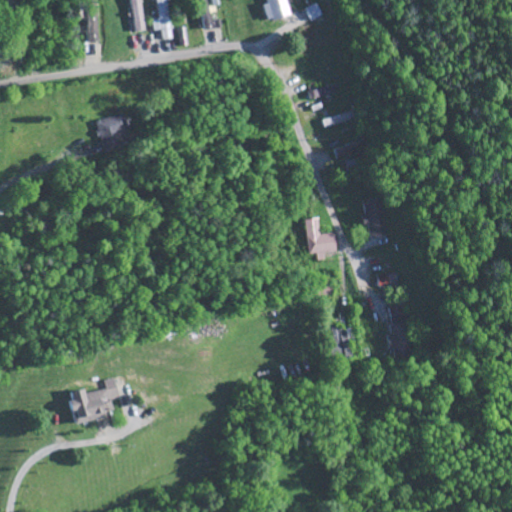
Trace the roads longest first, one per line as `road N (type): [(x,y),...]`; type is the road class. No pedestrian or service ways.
road 1 (residential): [(0,85),(228,48),(254,52),(282,93),(346,251)]
road 2 (track): [(364,0),(415,57),(511,259)]
road 3 (residential): [(10,511),(18,481),(40,454),(116,429)]
